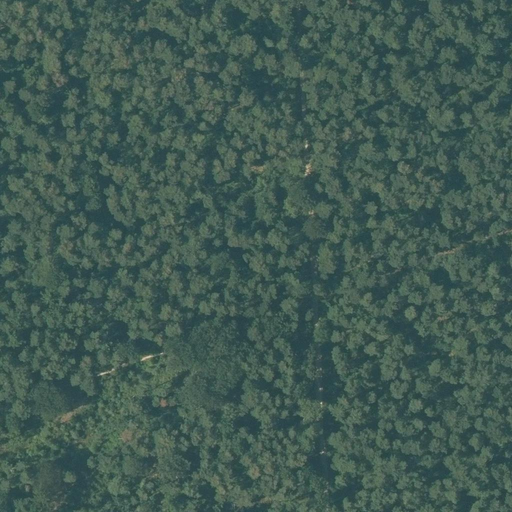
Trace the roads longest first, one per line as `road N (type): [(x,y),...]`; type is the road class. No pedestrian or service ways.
road 1 (track): [(327,511),(296,0)]
road 2 (track): [(316,299),(511,229)]
